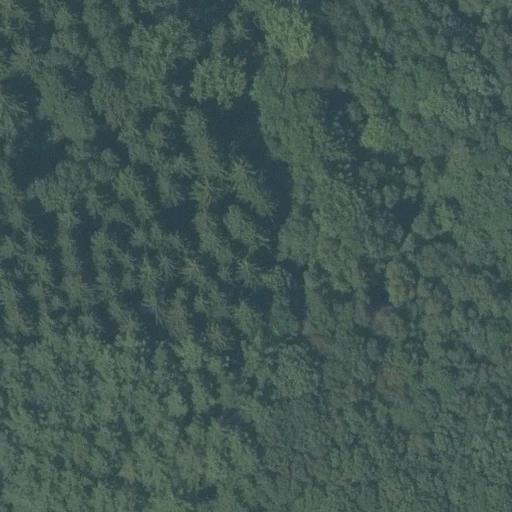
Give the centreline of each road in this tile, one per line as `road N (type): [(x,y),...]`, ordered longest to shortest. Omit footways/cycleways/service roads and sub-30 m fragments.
road 1 (unknown): [(0,357),(277,373),(511,428)]
road 2 (unknown): [(438,0),(462,61),(511,139)]
